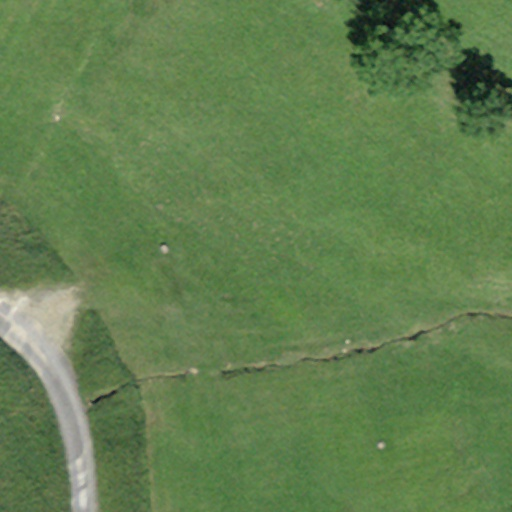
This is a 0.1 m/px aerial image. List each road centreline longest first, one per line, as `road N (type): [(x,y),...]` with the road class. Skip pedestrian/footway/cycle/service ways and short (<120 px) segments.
road 1 (unclassified): [(0,316),(40,353),(62,388),(83,511)]
road 2 (track): [(374,0),(511,105)]
